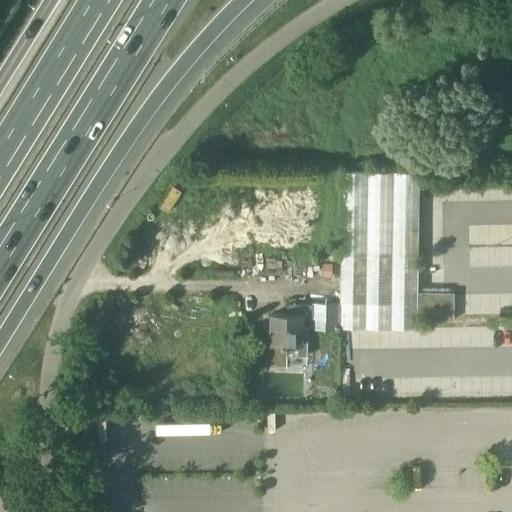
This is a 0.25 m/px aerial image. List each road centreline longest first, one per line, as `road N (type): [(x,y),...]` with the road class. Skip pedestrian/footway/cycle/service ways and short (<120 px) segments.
road 1 (unclassified): [(343,0),(224,86),(143,180),(71,285),(48,391),(60,511)]
road 2 (motorway): [(0,345),(157,96),(242,0)]
road 3 (motorway): [(0,260),(162,0)]
road 4 (motorway): [(100,0),(0,161)]
